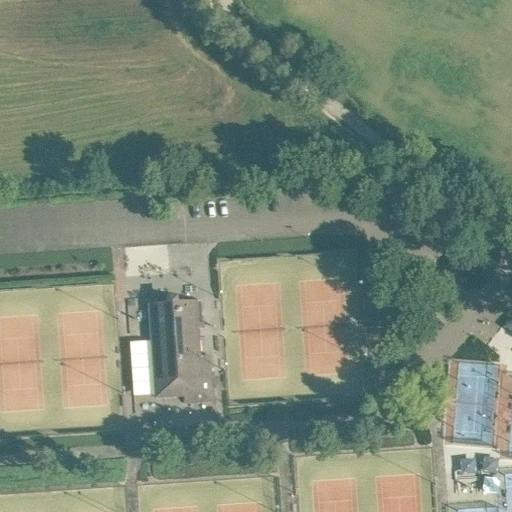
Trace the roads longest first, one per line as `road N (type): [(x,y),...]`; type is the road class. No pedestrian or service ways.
road 1 (unknown): [(511,257),(483,273),(439,263),(371,220),(115,221)]
road 2 (track): [(426,184),(246,34),(224,0)]
